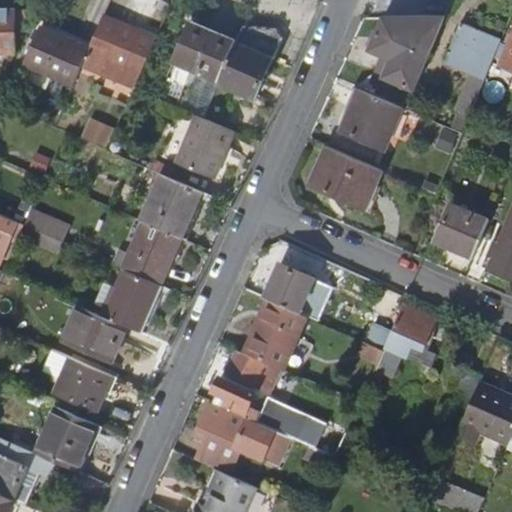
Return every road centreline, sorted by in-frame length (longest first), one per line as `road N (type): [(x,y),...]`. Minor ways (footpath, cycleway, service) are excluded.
road 1 (residential): [(257,206),(119,511)]
road 2 (residential): [(511,319),(257,206)]
road 3 (residential): [(342,0),(257,206)]
